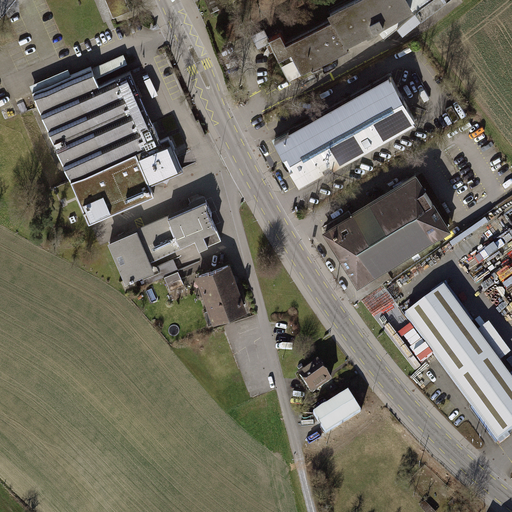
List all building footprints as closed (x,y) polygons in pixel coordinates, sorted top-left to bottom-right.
[(223,8),(219,0),(206,0),(213,13),(223,8)] [(363,0),(288,41),(303,73),(420,12),(413,0),(363,0)] [(126,58),(93,65),(95,74),(128,67),(126,58)] [(91,64),(31,90),(88,221),(152,193),(148,183),(183,168),(168,135),(161,138),(130,69),(99,83),(91,64)] [(389,73),(274,138),(299,183),(415,118),(389,73)] [(451,227),(416,171),(321,228),(356,285),(451,227)] [(212,213),(206,200),(112,240),(129,278),(131,279),(134,278),(134,276),(141,273),(146,284),(165,276),(167,283),(173,281),(176,288),(184,285),(173,259),(150,269),(145,259),(195,237),(199,247),(221,238),(210,213),(212,213)] [(252,311),(240,256),(208,263),(221,318),(252,311)] [(511,262),(511,263),(511,265),(511,274),(503,279),(511,296),(511,262)] [(511,434),(511,368),(457,287),(418,315),(509,437),(511,434)] [(331,366),(311,379),(319,393),(340,379),(331,366)] [(355,390),(323,412),(335,430),(367,407),(355,390)]
